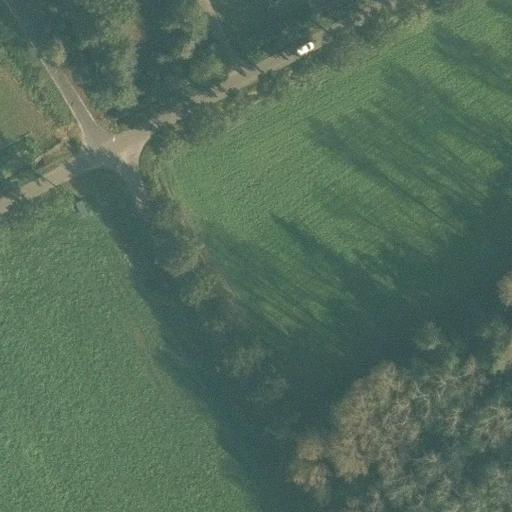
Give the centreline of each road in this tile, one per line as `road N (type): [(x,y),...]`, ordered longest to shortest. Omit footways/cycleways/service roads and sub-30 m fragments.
road 1 (unclassified): [(308,511),(147,263),(90,152)]
road 2 (unclassified): [(90,152),(395,0)]
road 3 (unclassified): [(90,152),(0,1)]
